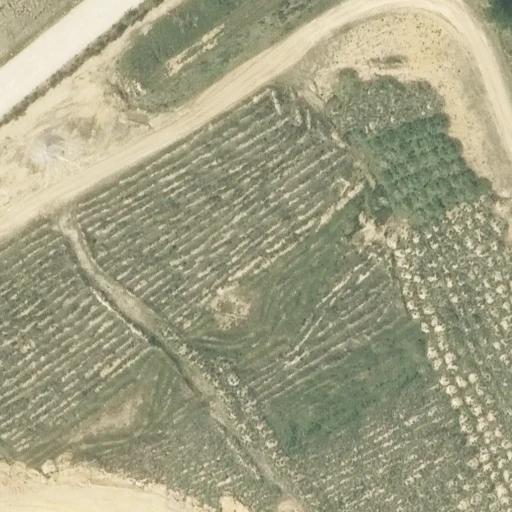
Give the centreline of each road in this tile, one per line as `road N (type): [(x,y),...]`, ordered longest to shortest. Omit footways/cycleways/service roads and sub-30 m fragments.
road 1 (track): [(388,0),(0,249)]
road 2 (track): [(511,133),(469,32),(407,0)]
road 3 (track): [(120,0),(0,96)]
